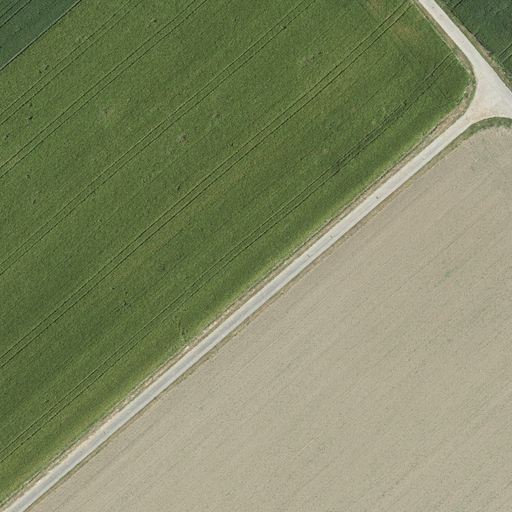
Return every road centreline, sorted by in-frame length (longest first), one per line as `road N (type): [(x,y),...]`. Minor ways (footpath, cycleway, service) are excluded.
road 1 (track): [(12,511),(502,91)]
road 2 (track): [(511,102),(423,0)]
